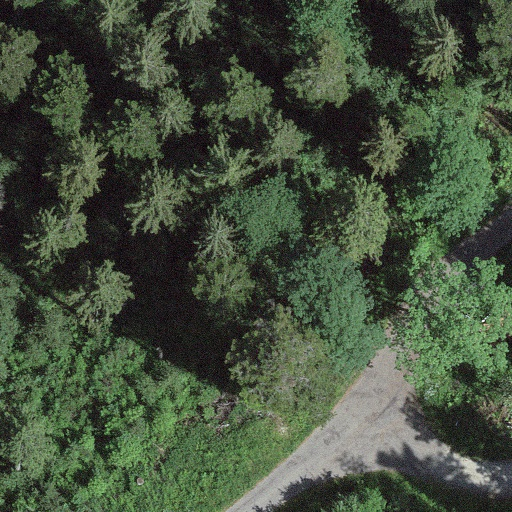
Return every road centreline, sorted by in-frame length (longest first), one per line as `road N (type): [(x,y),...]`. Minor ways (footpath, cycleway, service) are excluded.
road 1 (unclassified): [(511,229),(418,324),(402,368),(401,426),(257,511)]
road 2 (track): [(511,475),(480,477),(401,426)]
